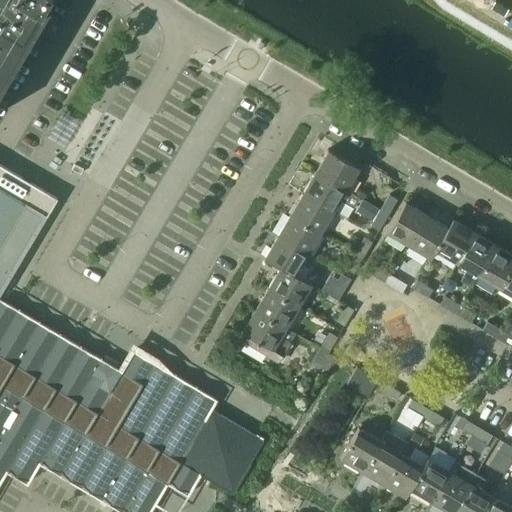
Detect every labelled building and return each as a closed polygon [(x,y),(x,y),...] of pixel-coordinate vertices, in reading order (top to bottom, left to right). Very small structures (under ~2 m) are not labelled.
[(0,0),(0,81),(47,0),(0,0)] [(314,171),(345,190),(358,168),(327,149),(314,171)] [(0,480),(6,470),(27,483),(39,463),(58,474),(92,494),(120,511),(122,511),(149,511),(167,482),(179,489),(188,494),(199,474),(200,473),(211,479),(210,480),(211,481),(211,480),(231,492),(263,440),(210,409),(215,399),(195,387),(174,375),(152,362),(132,350),(126,360),(120,370),(117,369),(58,334),(17,310),(0,299),(0,291),(56,198),(0,164),(0,480)] [(301,193),(332,211),(345,190),(314,171),(301,193)] [(289,214),(319,232),(332,211),(301,193),(289,214)] [(379,210),(387,215),(396,199),(388,195),(379,210)] [(386,232),(408,245),(426,214),(404,201),(386,232)] [(370,226),(378,230),(387,215),(379,210),(370,226)] [(276,235),(307,254),(319,232),(289,214),(276,235)] [(429,258),(434,250),(447,227),(426,214),(408,245),(429,258)] [(434,250),(455,263),(473,232),(451,219),(447,227),(434,250)] [(477,276),(476,275),(495,245),(473,232),(455,263),(466,269),(460,280),(470,287),(477,276)] [(263,257),(279,267),(279,266),(294,275),(307,254),(276,235),(263,257)] [(354,253),(362,257),(371,242),(363,237),(354,253)] [(476,275),(477,276),(498,288),(511,263),(511,254),(495,245),(476,275)] [(345,268),(353,273),(362,257),(354,253),(345,268)] [(511,263),(498,288),(511,296),(511,263)] [(267,288),(297,306),(310,284),(294,275),(279,266),(279,267),(267,288)] [(370,274),(385,283),(390,275),(374,266),(370,274)] [(385,283),(401,292),(405,284),(390,275),(385,283)] [(329,295),(336,300),(346,284),(338,280),(329,295)] [(411,288),(427,297),(432,289),(416,280),(411,288)] [(254,309),(285,327),(297,306),(267,288),(254,309)] [(439,304),(454,313),(459,305),(443,296),(439,304)] [(335,321),(343,325),(352,310),(345,305),(335,321)] [(454,313),(470,322),(474,314),(459,305),(454,313)] [(239,339),(277,362),(294,333),(285,327),(254,309),(241,331),(243,332),(239,339)] [(481,329),(497,339),(502,331),(486,321),(481,329)] [(497,339),(511,347),(511,336),(502,331),(497,339)] [(319,348),(327,352),(336,337),(328,332),(319,348)] [(310,363),(318,368),(327,352),(319,348),(310,363)] [(345,383),(367,396),(377,379),(355,366),(345,383)] [(379,391),(395,400),(399,392),(384,383),(379,391)] [(407,407),(422,416),(427,408),(411,399),(407,407)] [(422,416),(438,425),(442,417),(427,408),(422,416)] [(454,424),(470,434),(474,426),(459,417),(454,424)] [(470,434),(485,443),(490,435),(474,426),(470,434)] [(339,458),(361,471),(379,440),(357,427),(339,458)] [(361,471),(382,484),(401,453),(379,440),(361,471)] [(497,450),(511,458),(511,447),(502,442),(497,450)] [(404,497),(409,489),(408,489),(422,465),(401,453),(382,484),(404,497)] [(409,489),(430,501),(448,470),(426,457),(422,465),(408,489),(409,489)] [(430,501),(448,511),(452,511),(475,473),(454,461),(448,470),(430,501)] [(452,511),(481,511),(491,496),(480,489),(486,480),(475,473),(452,511)] [(481,511),(510,511),(511,509),(511,508),(491,496),(481,511)]
